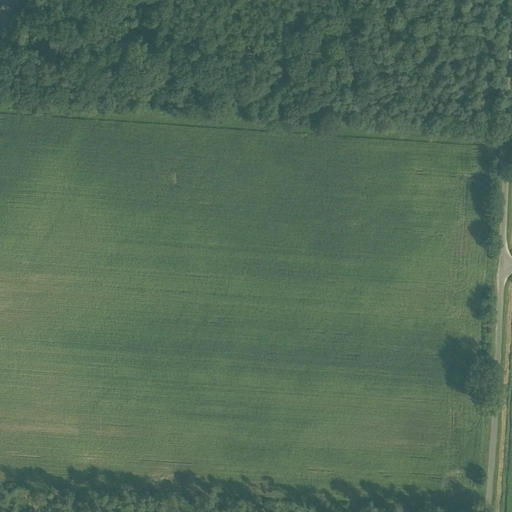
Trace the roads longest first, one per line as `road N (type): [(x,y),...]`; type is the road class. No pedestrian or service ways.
road 1 (unclassified): [(503,257),(485,511)]
road 2 (unclassified): [(511,110),(503,257)]
